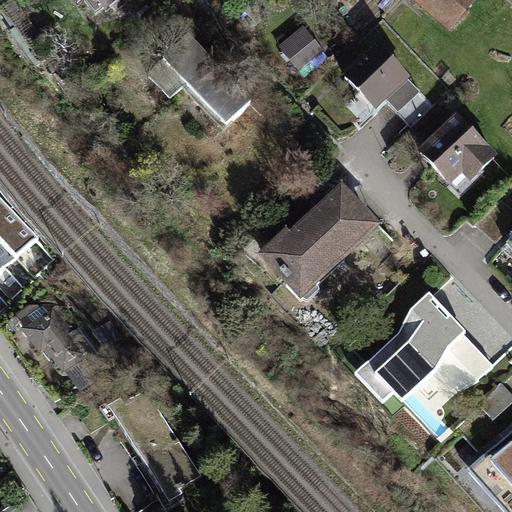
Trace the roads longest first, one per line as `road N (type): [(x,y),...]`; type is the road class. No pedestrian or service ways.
road 1 (residential): [(511,327),(355,160)]
road 2 (primary): [(84,511),(0,388)]
